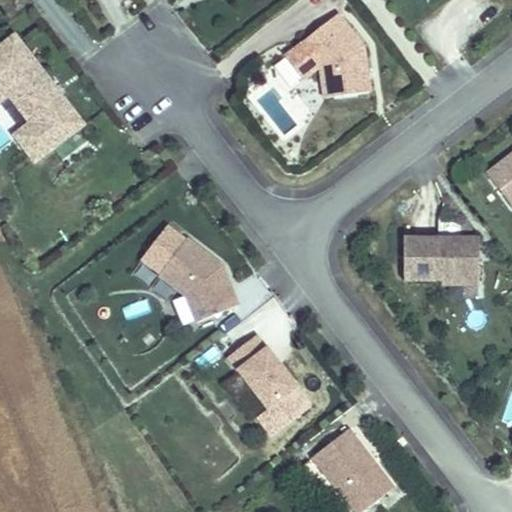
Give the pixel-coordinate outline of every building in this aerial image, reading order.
[(374,83),(367,39),(342,6),(308,32),(306,34),(325,58),(329,90),(374,83)] [(82,116),(16,31),(0,43),(0,101),(38,150),(82,116)] [(511,149),(492,165),(511,190),(511,149)] [(484,274),(484,232),(409,232),(408,274),(484,274)] [(243,299),(228,260),(192,233),(165,269),(190,289),(202,316),(243,299)] [(125,319),(152,310),(147,297),(121,306),(125,319)] [(302,380),(262,329),(234,351),(274,402),(302,380)] [(401,479),(355,421),(320,449),(365,507),(401,479)]
